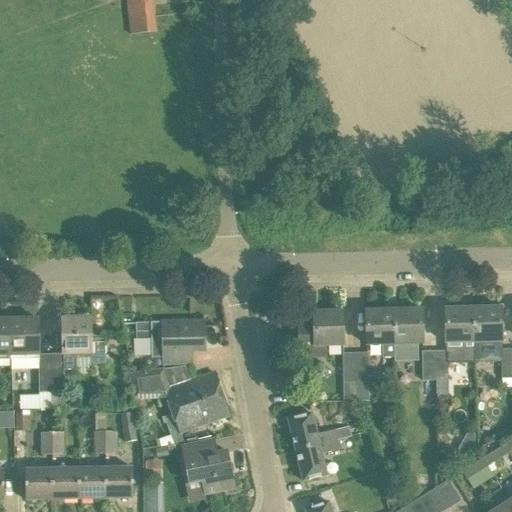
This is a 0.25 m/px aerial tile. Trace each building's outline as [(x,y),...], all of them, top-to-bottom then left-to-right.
[(125,0),(129,36),(156,33),(152,0),(125,0)] [(474,309),(475,343),(503,342),(502,308),(474,309)] [(446,344),(475,343),(474,309),(446,310),(446,344)] [(395,357),(394,358),(394,362),(417,361),(417,344),(423,344),(423,310),(394,311),(395,357)] [(299,352),(316,352),(316,346),(343,346),(343,311),(314,312),(314,320),(299,321),(299,352)] [(382,358),(394,358),(395,357),(394,311),(366,311),(367,345),(382,345),(382,358)] [(63,362),(52,362),(52,364),(52,393),(65,392),(64,370),(76,370),(75,358),(90,358),(91,365),(106,364),(104,336),(91,337),(91,318),(62,318),(63,362)] [(0,356),(11,356),(11,319),(0,319),(0,356)] [(38,319),(11,319),(11,356),(12,371),(38,370),(39,393),(52,393),(52,364),(52,362),(39,362),(38,319)] [(187,364),(186,352),(204,351),(203,320),(151,322),(151,358),(163,358),(163,365),(187,364)] [(511,349),(501,350),(502,379),(511,378),(511,349)] [(446,351),(434,352),(435,381),(448,380),(447,351),(446,351)] [(434,352),(422,352),(423,381),(435,381),(434,352)] [(355,353),(342,354),(343,383),(356,383),(355,353)] [(368,353),(355,353),(356,383),(368,383),(368,353)] [(183,443),(180,433),(230,415),(215,373),(165,391),(163,369),(149,370),(149,371),(131,373),(131,374),(129,374),(132,397),(166,396),(174,417),(164,421),(172,445),(183,443)] [(16,431),(34,431),(34,413),(15,414),(16,431)] [(125,443),(136,441),(132,414),(120,414),(125,443)] [(296,450),(339,440),(351,437),(349,427),(336,430),(317,435),(312,414),(289,419),(296,450)] [(104,432),(94,433),(94,455),(105,455),(104,432)] [(104,432),(105,455),(117,454),(116,432),(104,432)] [(41,455),(52,455),(52,433),(40,433),(41,455)] [(52,433),(52,455),(64,455),(63,433),(52,433)] [(339,440),(296,450),(303,481),(327,476),(322,454),(341,450),(339,440)] [(183,443),(172,445),(167,447),(168,451),(182,449),(189,485),(202,482),(205,494),(234,488),(227,451),(210,454),(208,442),(188,446),(187,442),(183,443)] [(491,464),(511,450),(511,444),(510,442),(486,457),(491,464)] [(487,467),(491,464),(486,457),(462,472),(473,489),(493,476),(487,467)] [(80,500),(107,500),(106,468),(79,469),(80,500)] [(106,468),(107,500),(133,499),(133,468),(106,468)] [(53,501),(80,500),(79,469),(52,470),(53,501)] [(27,502),(53,501),(52,470),(26,471),(27,502)] [(460,501),(447,481),(437,487),(449,507),(460,501)] [(442,511),(449,507),(437,487),(427,494),(438,511),(442,511)] [(511,511),(511,506),(509,502),(508,503),(501,489),(492,495),(500,508),(493,511),(511,511)] [(438,511),(427,494),(417,500),(424,511),(438,511)] [(424,511),(417,500),(407,506),(407,507),(410,511),(424,511)] [(307,511),(332,511),(329,503),(306,510),(307,511)]
